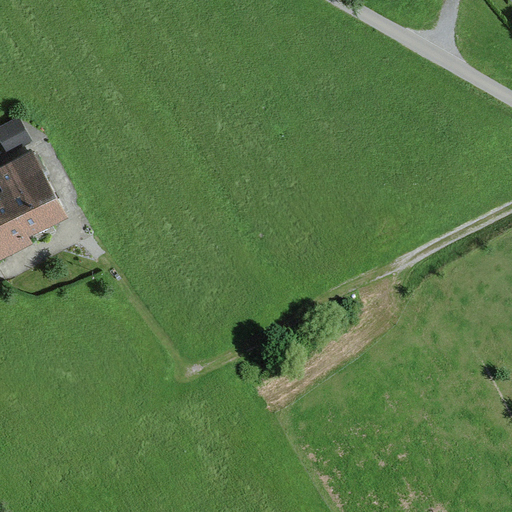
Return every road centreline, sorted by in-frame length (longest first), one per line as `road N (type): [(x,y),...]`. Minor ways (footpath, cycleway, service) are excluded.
road 1 (track): [(101,256),(185,365),(198,367),(511,206)]
road 2 (unclassified): [(511,100),(332,0)]
